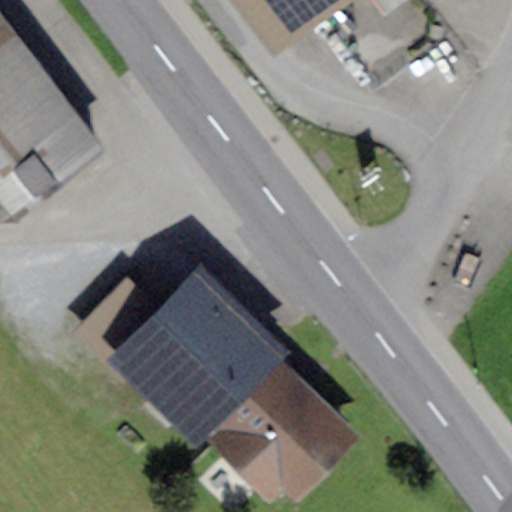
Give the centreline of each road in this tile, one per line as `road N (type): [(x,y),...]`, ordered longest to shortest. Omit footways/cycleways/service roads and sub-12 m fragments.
road 1 (secondary): [(122,0),(511,511)]
road 2 (unknown): [(366,318),(511,61)]
